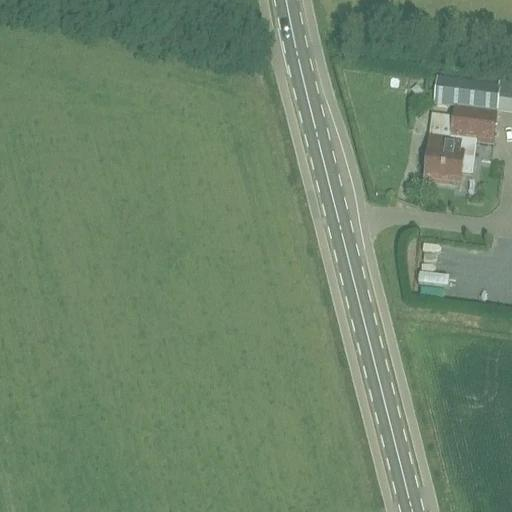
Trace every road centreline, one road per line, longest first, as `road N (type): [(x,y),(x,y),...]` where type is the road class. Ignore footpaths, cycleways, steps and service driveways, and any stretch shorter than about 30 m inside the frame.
road 1 (secondary): [(423,511),(296,54)]
road 2 (unclassified): [(296,54),(0,3)]
